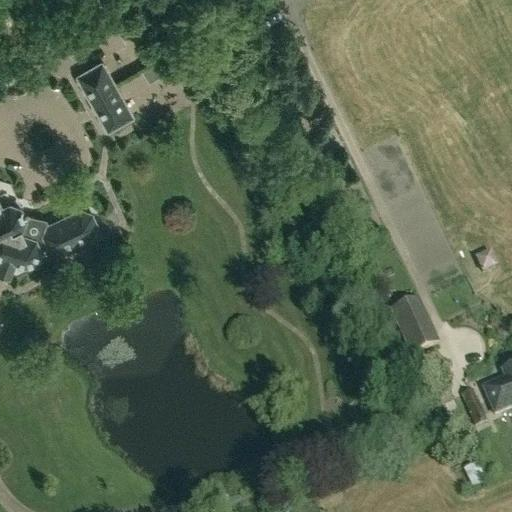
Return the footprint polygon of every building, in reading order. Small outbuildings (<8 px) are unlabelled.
[(134,118),(103,62),(76,76),(107,133),(134,118)] [(43,236),(33,240),(33,241),(22,236),(19,232),(24,219),(19,210),(9,206),(0,209),(0,256),(1,257),(0,260),(0,264),(11,268),(14,262),(25,265),(34,261),(38,251),(48,246),(48,247),(59,249),(91,235),(95,225),(90,215),(79,211),(47,226),(43,236)] [(481,247),(487,265),(500,261),(494,243),(481,247)] [(389,312),(410,357),(439,344),(418,299),(389,312)] [(448,377),(437,355),(422,363),(433,385),(448,377)] [(507,383),(485,392),(496,418),(511,411),(511,370),(504,374),(507,383)] [(486,423),(473,391),(460,397),(474,428),(486,423)] [(456,411),(447,392),(438,396),(447,415),(456,411)] [(486,484),(476,464),(463,471),(472,490),(486,484)]
